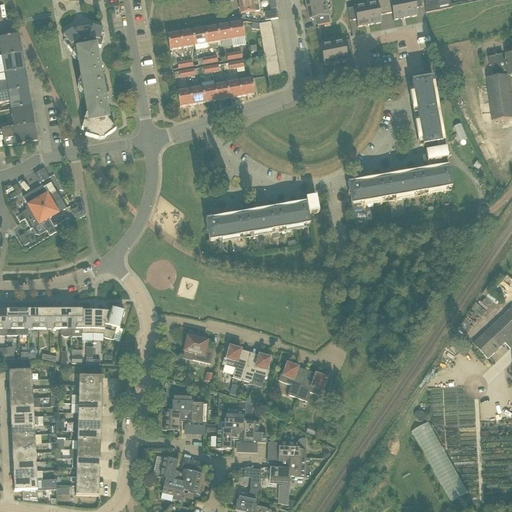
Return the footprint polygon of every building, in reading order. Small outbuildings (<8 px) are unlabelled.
[(243,0),(238,1),(240,15),(259,11),(257,0),(243,0)] [(304,0),(308,21),(316,20),(317,26),(330,24),(328,17),(325,0),(304,0)] [(375,0),(376,4),(377,4),(379,16),(392,13),(390,1),(389,0),(375,0)] [(395,0),(390,1),(392,13),(393,21),(417,17),(415,9),(422,8),(420,0),(395,0)] [(437,12),(451,9),(449,0),(445,0),(437,2),(436,0),(424,0),(426,14),(437,11),(437,12)] [(377,4),(376,4),(353,8),(347,9),(349,22),(356,20),(357,28),(381,23),(379,16),(377,4)] [(278,19),(276,11),(263,13),(265,21),(278,19)] [(259,30),(272,28),(271,22),(258,24),(259,30)] [(245,45),(242,23),(229,25),(232,40),(233,47),(245,45)] [(219,43),(232,40),(229,25),(217,27),(219,43)] [(91,29),(88,28),(77,30),(74,32),(72,30),(63,37),(66,41),(64,42),(68,48),(67,48),(71,53),(73,52),(73,50),(95,46),(95,48),(95,47),(101,49),(102,42),(104,36),(101,35),(103,30),(92,27),(91,29)] [(217,27),(204,30),(207,45),(207,48),(214,47),(214,49),(220,48),(219,43),(217,27)] [(260,36),(273,34),(272,28),(259,30),(259,31),(260,36)] [(194,47),(202,45),(207,45),(204,30),(192,32),(194,47)] [(182,49),(194,47),(192,32),(179,34),(182,49)] [(167,36),(170,51),(182,49),(179,34),(167,36)] [(261,42),(274,40),(273,34),(260,36),(261,42)] [(0,39),(0,49),(1,57),(22,54),(18,36),(0,39)] [(262,48),(275,46),(274,40),(261,42),(262,48)] [(324,66),(347,62),(346,54),(352,53),(350,41),(343,42),(320,46),(324,66)] [(106,105),(108,98),(103,97),(103,93),(100,75),(99,71),(103,68),(99,63),(98,63),(95,48),(95,46),(73,50),(73,52),(71,53),(76,60),(78,59),(81,80),(80,80),(77,87),(78,89),(82,95),(84,95),(88,115),(86,116),(84,123),(83,123),(83,124),(86,125),(86,127),(108,123),(107,120),(106,114),(105,105),(106,105)] [(262,48),(263,54),(276,52),(275,46),(262,48)] [(264,60),(277,57),(276,52),(263,54),(264,60)] [(1,57),(0,57),(0,75),(25,71),(22,54),(1,57)] [(511,89),(510,77),(511,76),(511,54),(506,55),(507,61),(503,61),(503,55),(489,59),(490,67),(493,67),(494,78),(487,79),(492,122),(511,119),(511,115),(510,95),(511,95),(511,89)] [(265,66),(278,63),(277,57),(264,60),(265,66)] [(203,66),(210,64),(209,58),(202,59),(203,66)] [(192,61),(184,62),(185,69),(193,67),(192,61)] [(178,70),(185,69),(184,62),(177,63),(178,70)] [(266,71),(279,69),(278,63),(265,66),(266,71)] [(279,69),(266,71),(267,77),(280,75),(279,69)] [(0,93),(28,89),(25,71),(0,75),(0,93)] [(242,97),(239,82),(238,78),(225,80),(226,84),(229,99),(242,97)] [(423,147),(441,144),(431,85),(434,85),(433,78),(411,82),(423,147)] [(242,97),(254,95),(251,80),(239,82),(242,97)] [(214,86),(217,102),(229,99),(226,84),(214,86)] [(192,106),(204,104),(202,89),(201,85),(188,87),(189,91),(192,106)] [(214,86),(202,89),(204,104),(217,102),(214,86)] [(0,104),(9,103),(11,110),(31,107),(28,89),(0,93),(0,104)] [(177,93),(180,108),(192,106),(189,91),(177,93)] [(34,124),(31,107),(11,110),(14,128),(34,124)] [(98,140),(104,139),(115,131),(107,120),(108,123),(86,127),(86,125),(83,124),(82,129),(87,131),(85,136),(98,140)] [(0,136),(0,148),(2,148),(1,141),(3,141),(5,148),(17,146),(37,142),(34,124),(14,128),(1,130),(2,136),(0,136)] [(446,150),(438,151),(425,153),(427,164),(447,160),(446,150)] [(452,187),(448,166),(358,182),(353,183),(347,184),(348,185),(347,185),(351,205),(351,206),(452,188),(452,187)] [(49,178),(47,175),(44,169),(38,173),(43,182),(44,181),(49,178)] [(42,186),(32,192),(43,210),(61,200),(57,193),(51,197),(47,196),(42,186)] [(27,210),(21,214),(21,215),(16,218),(20,223),(25,220),(43,210),(32,192),(23,198),(28,207),(27,210)] [(209,243),(271,232),(272,238),(278,237),(276,231),(310,225),(308,215),(319,213),(316,197),(305,199),(306,203),(216,219),(205,221),(206,222),(205,222),(209,242),(209,243)] [(60,224),(59,223),(65,221),(66,216),(63,211),(66,209),(61,200),(43,210),(53,228),(60,224)] [(25,220),(30,230),(40,225),(43,226),(50,237),(56,233),(53,228),(43,210),(25,220)] [(510,349),(511,347),(511,308),(474,345),(488,360),(505,344),(510,349)] [(112,311),(112,313),(105,312),(104,330),(103,330),(103,335),(103,338),(106,339),(113,341),(116,329),(119,329),(124,314),(112,311)] [(7,336),(17,336),(17,312),(6,312),(6,330),(7,336)] [(28,336),(28,330),(28,312),(17,312),(17,336),(28,336)] [(28,312),(28,330),(39,330),(39,312),(28,312)] [(50,312),(39,312),(39,330),(50,330),(50,312)] [(60,312),(50,312),(50,330),(60,330),(60,312)] [(71,312),(60,312),(60,330),(60,336),(61,336),(64,338),(68,338),(71,336),(71,312)] [(82,335),(82,312),(71,312),(71,336),(71,338),(82,338),(82,335)] [(82,335),(92,335),(93,312),(82,312),(82,335)] [(104,330),(105,312),(102,312),(93,312),(92,335),(101,335),(103,335),(103,330),(104,330)] [(187,337),(184,353),(182,359),(210,365),(213,350),(206,349),(207,342),(187,337)] [(222,373),(233,376),(232,379),(242,381),(249,357),(240,354),(241,351),(230,347),(226,359),(224,359),(222,365),(224,366),(222,373)] [(242,381),(250,384),(249,385),(262,389),(265,377),(267,378),(269,372),(267,371),(270,359),(259,356),(258,360),(249,357),(242,381)] [(72,357),(72,364),(78,365),(82,365),(82,357),(72,357)] [(297,399),(305,375),(297,372),(298,368),(287,364),(283,376),(281,375),(278,382),(291,386),(287,396),(297,399)] [(31,372),(8,373),(9,382),(32,382),(31,372)] [(211,383),(213,375),(206,373),(205,381),(211,383)] [(314,379),(305,375),(297,399),(306,403),(310,393),(322,398),(325,391),(322,391),(327,379),(316,375),(314,379)] [(102,388),(102,378),(79,378),(79,387),(102,388)] [(9,392),(32,391),(32,382),(9,382),(9,392)] [(79,397),(101,397),(102,388),(79,387),(79,397)] [(238,392),(231,390),(229,396),(236,398),(238,392)] [(10,401),(33,400),(32,391),(9,392),(10,401)] [(101,406),(101,397),(79,397),(78,406),(101,406)] [(192,398),(172,397),(172,412),(184,413),(184,417),(191,417),(192,405),(192,398)] [(10,410),(33,409),(40,409),(40,399),(33,400),(10,401),(10,410)] [(187,424),(206,425),(207,405),(192,405),(191,417),(184,417),(183,422),(187,423),(187,424)] [(101,416),(101,406),(78,406),(78,416),(101,416)] [(34,418),(33,409),(10,410),(11,419),(34,418)] [(184,413),(172,412),(165,412),(164,431),(179,432),(180,422),(183,422),(184,417),(184,413)] [(78,416),(78,424),(101,424),(101,416),(78,416)] [(224,416),(224,430),(236,431),(236,435),(244,435),(245,423),(245,416),(224,416)] [(11,428),(34,427),(34,418),(11,419),(11,428)] [(467,494),(431,422),(413,430),(449,503),(467,494)] [(239,443),(257,444),(266,444),(266,435),(258,435),(259,423),(245,423),(244,435),(236,435),(235,439),(232,439),(232,440),(239,441),(239,443)] [(77,433),(100,433),(101,424),(78,424),(77,433)] [(314,436),(316,429),(308,426),(306,433),(314,436)] [(12,438),(34,436),(34,427),(11,428),(12,438)] [(216,450),(231,450),(232,440),(232,439),(235,439),(236,435),(236,431),(224,430),(217,430),(216,450)] [(77,442),(100,442),(100,433),(77,433),(77,442)] [(12,447),(35,446),(34,436),(12,438),(12,447)] [(298,444),(279,443),(278,462),(280,462),(280,466),(286,466),(286,458),(305,459),(306,444),(305,442),(304,441),(302,440),(300,441),(299,442),(298,444)] [(77,442),(77,451),(100,452),(100,442),(77,442)] [(12,456),(35,455),(35,446),(12,447),(12,456)] [(99,461),(100,452),(77,451),(77,460),(99,461)] [(13,465),(36,464),(35,455),(12,456),(13,465)] [(178,462),(163,458),(158,478),(165,479),(177,482),(178,478),(179,472),(176,471),(178,462)] [(290,467),(289,478),(304,479),(305,459),(286,458),(286,466),(290,467)] [(99,461),(77,460),(76,469),(99,470),(99,461)] [(36,472),(36,464),(13,465),(13,473),(36,472)] [(280,469),(270,469),(269,484),(289,485),(289,478),(290,467),(286,466),(280,466),(280,469)] [(76,478),(99,479),(99,470),(76,469),(76,478)] [(257,501),(259,491),(259,471),(251,470),(250,489),(248,499),(238,497),(234,511),(235,511),(254,511),(256,508),(257,501)] [(183,491),(197,495),(202,475),(183,471),(183,473),(179,472),(178,478),(185,480),(183,491)] [(37,482),(36,472),(13,473),(14,483),(37,482)] [(76,487),(99,488),(99,479),(76,478),(76,487)] [(185,480),(178,478),(177,482),(165,479),(160,500),(180,504),(181,498),(183,491),(185,480)] [(41,482),(37,482),(14,483),(14,492),(22,492),(22,500),(37,502),(37,491),(42,491),(41,482)] [(75,497),(98,497),(99,488),(76,487),(75,497)]
